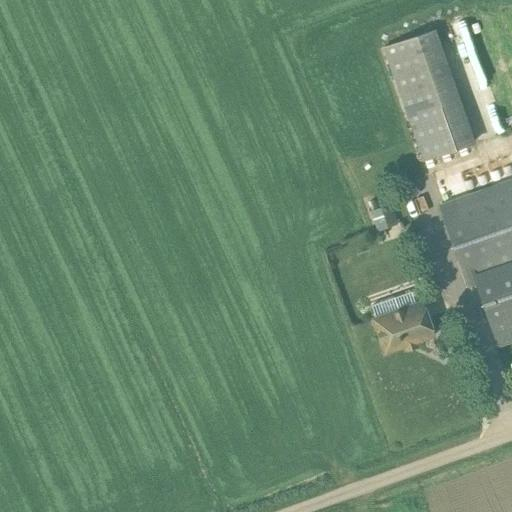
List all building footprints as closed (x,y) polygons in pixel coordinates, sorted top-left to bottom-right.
[(467,51),(480,48),(474,20),(460,23),(467,51)] [(472,143),(453,91),(406,107),(424,160),(472,143)] [(511,338),(511,180),(440,205),(468,285),(478,282),(498,343),(511,338)] [(410,195),(405,183),(399,185),(403,198),(410,195)] [(378,231),(398,224),(391,203),(370,211),(378,231)] [(395,297),(373,305),(377,318),(375,318),(386,352),(435,334),(424,301),(400,310),(395,297)]
